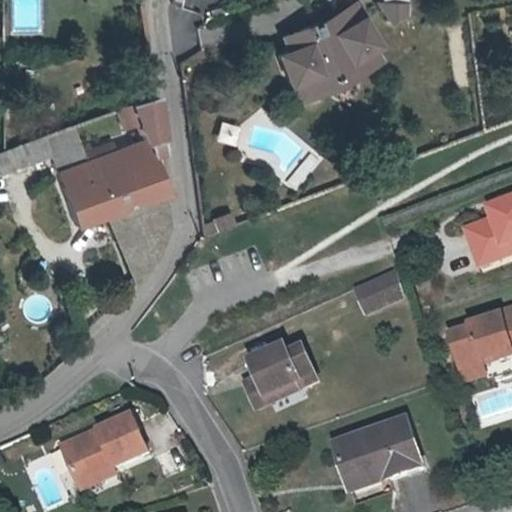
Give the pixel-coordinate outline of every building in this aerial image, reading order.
[(298,98),(324,88),(321,80),(337,74),(350,66),(355,75),(379,61),(371,49),(377,45),(352,4),(317,25),(321,32),(312,37),(306,27),(279,36),(284,50),(275,54),(286,83),(291,82),(298,98)] [(408,5),(379,4),(391,24),(407,17),(408,5)] [(321,80),(324,88),(345,81),(355,75),(350,66),(337,74),(321,80)] [(159,95),(116,110),(123,129),(136,126),(140,134),(145,141),(152,155),(170,197),(175,194),(159,95)] [(72,124),(11,147),(19,168),(52,156),(81,228),(109,220),(139,287),(153,270),(164,252),(174,226),(170,197),(152,155),(145,141),(138,144),(118,153),(89,165),(82,149),(72,124)] [(89,165),(118,153),(114,143),(93,151),(91,145),(82,149),(89,165)] [(4,150),(13,171),(19,168),(11,147),(4,150)] [(13,171),(4,150),(0,151),(0,175),(0,176),(13,171)] [(511,202),(490,212),(494,222),(468,232),(483,270),(511,257),(511,202)] [(210,218),(215,231),(232,225),(227,212),(210,218)] [(404,297),(396,271),(354,290),(366,318),(404,297)] [(481,376),(484,367),(501,363),(511,359),(511,306),(501,310),(501,312),(465,323),(466,326),(445,332),(464,375),(471,379),(481,376)] [(255,413),(319,385),(301,345),(286,351),(282,344),(244,361),(252,377),(241,382),(255,413)] [(488,379),(484,367),(481,376),(471,379),(464,375),(467,386),(488,379)] [(82,485),(119,470),(153,455),(138,419),(67,449),(82,485)] [(382,467),(387,482),(425,468),(408,420),(336,445),(347,479),(382,467)] [(352,494),(387,482),(382,467),(347,479),(352,494)] [(122,478),(119,470),(82,485),(86,493),(122,478)]
